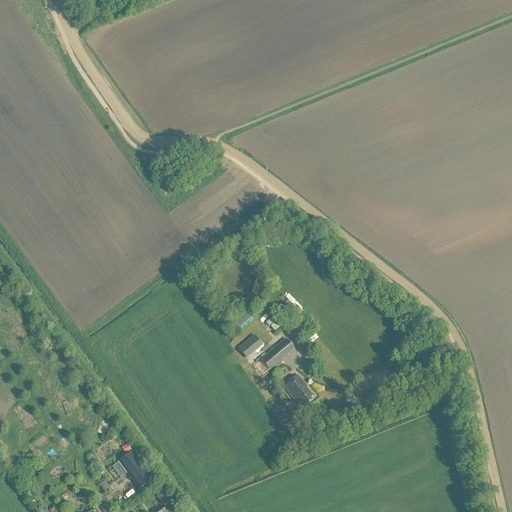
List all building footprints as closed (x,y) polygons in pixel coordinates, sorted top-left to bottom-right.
[(254,276),(248,292),(259,296),(265,280),(254,276)] [(249,359),(265,344),(256,334),(240,350),(249,359)] [(295,350),(286,339),(261,360),(271,372),(284,362),(282,361),(295,350)] [(298,377),(284,388),(299,406),(303,403),(305,406),(311,400),(310,399),(313,397),(308,391),(308,390),(298,377)] [(151,482),(130,455),(118,464),(112,468),(121,479),(127,475),(139,491),(151,482)] [(162,492),(157,495),(165,505),(169,502),(162,492)]
